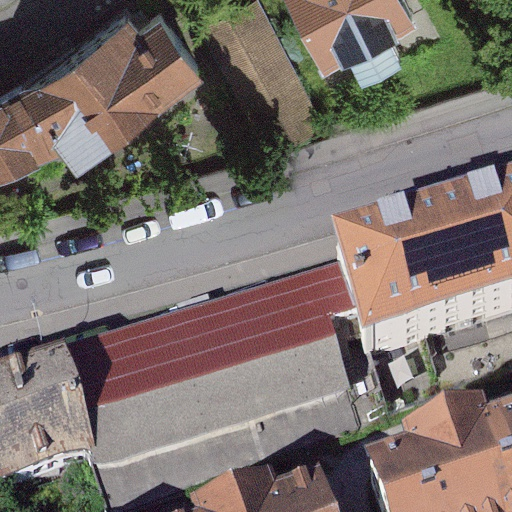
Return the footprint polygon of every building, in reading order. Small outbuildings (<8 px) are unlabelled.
[(260,0),(258,0),(201,27),(254,135),(312,107),(260,0)] [(405,0),(292,0),(325,68),(417,24),(405,0)] [(137,15),(0,99),(0,182),(50,152),(61,145),(69,140),(85,165),(190,99),(210,88),(164,14),(144,27),(137,15)] [(511,215),(334,269),(338,280),(366,372),(511,328),(511,215)] [(338,280),(74,360),(78,372),(105,464),(117,510),(383,424),(366,372),(338,280)] [(78,372),(0,393),(0,497),(105,464),(95,428),(78,372)] [(511,511),(511,435),(367,487),(376,511),(511,511)]
